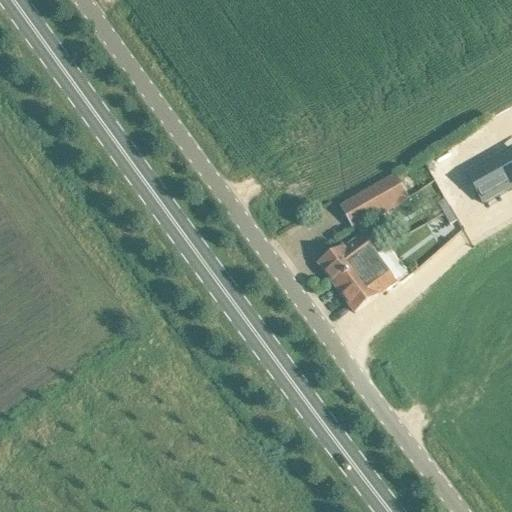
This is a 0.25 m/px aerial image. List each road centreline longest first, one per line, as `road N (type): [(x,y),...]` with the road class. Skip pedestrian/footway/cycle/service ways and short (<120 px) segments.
road 1 (unclassified): [(81,0),(461,511)]
road 2 (secondary): [(391,511),(12,0)]
road 3 (track): [(0,80),(160,301)]
road 4 (unknown): [(315,324),(511,192)]
